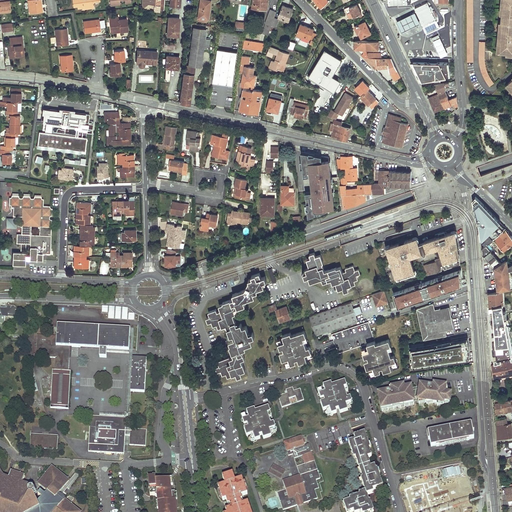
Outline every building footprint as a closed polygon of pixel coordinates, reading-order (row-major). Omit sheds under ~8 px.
[(3,0),(4,1),(0,1),(0,12),(10,11),(8,0),(3,0)] [(27,0),(29,14),(42,12),(42,7),(40,7),(39,0),(27,0)] [(73,0),(74,6),(78,6),(78,8),(83,7),(83,9),(89,9),(89,7),(93,6),(93,2),(92,0),(94,0),(94,1),(100,1),(99,0),(73,0)] [(144,0),(144,7),(154,8),(154,9),(159,9),(159,0),(144,0)] [(198,18),(198,20),(206,21),(207,19),(208,19),(210,0),(207,0),(199,0),(197,18),(198,18)] [(254,0),(253,7),(267,9),(267,0),(254,0)] [(511,0),(502,0),(502,3),(501,3),(501,4),(501,5),(501,6),(502,7),(501,14),(501,22),(499,37),(498,37),(497,44),(499,44),(498,52),(506,52),(511,52),(511,0)] [(431,12),(426,3),(414,9),(418,17),(423,26),(435,20),(434,19),(436,17),(433,11),(431,12)] [(346,8),(348,13),(352,12),(354,16),(357,15),(358,16),(359,17),(361,16),(360,13),(361,13),(359,9),(357,4),(350,7),(349,6),(346,8)] [(288,20),(289,20),(293,9),(290,8),(283,5),(279,17),(281,17),(288,20)] [(263,32),(268,34),(269,33),(275,17),(276,12),(271,9),(263,32)] [(419,23),(414,12),(396,21),(401,32),(419,23)] [(109,17),(111,33),(128,31),(127,17),(118,19),(118,15),(109,17)] [(168,17),(167,35),(176,36),(177,28),(178,28),(179,18),(168,17)] [(275,17),(269,33),(271,34),(274,26),(276,26),(279,20),(275,17)] [(83,21),(84,33),(91,32),(91,31),(96,30),(96,31),(101,31),(99,19),(83,21)] [(360,32),(362,36),(371,32),(365,21),(355,26),(358,32),(360,32)] [(246,29),(247,23),(237,22),(236,30),(246,31),(246,29)] [(435,22),(424,28),(426,32),(437,26),(436,24),(435,22)] [(299,30),(296,38),(301,40),(302,35),(310,38),(313,29),(309,27),(309,28),(305,27),(303,32),(299,30)] [(56,45),(68,44),(68,38),(66,38),(66,32),(67,32),(67,28),(55,29),(56,45)] [(206,29),(193,28),(188,65),(195,66),(201,67),(203,48),(205,38),(205,36),(205,34),(205,32),(206,29)] [(448,52),(440,36),(433,39),(433,40),(441,55),(448,52)] [(8,46),(9,57),(15,56),(15,55),(22,54),(21,49),(23,49),(22,41),(20,41),(20,37),(9,38),(10,46),(8,46)] [(243,47),(262,51),(265,43),(244,39),(243,47)] [(355,48),(366,49),(366,41),(355,40),(355,48)] [(287,48),(293,50),(296,43),(290,41),(287,48)] [(366,41),(366,49),(378,49),(379,41),(366,41)] [(484,55),(484,42),(479,42),(479,56),(481,74),(489,86),(493,83),(486,70),(484,55)] [(270,47),(267,55),(273,57),(274,53),(277,54),(275,62),(272,61),(269,68),(277,71),(277,69),(281,70),(284,63),(286,63),(289,54),(270,47)] [(325,47),(309,76),(334,90),(341,80),(335,72),(342,58),(325,47)] [(113,59),(114,63),(120,62),(122,62),(122,58),(126,58),(124,49),(114,50),(115,58),(113,59)] [(237,52),(218,49),(213,80),(223,81),(231,82),(231,85),(233,85),(237,52)] [(138,50),(137,63),(138,63),(138,64),(139,65),(140,66),(141,67),(142,67),(143,66),(144,66),(144,65),(145,65),(145,64),(145,63),(156,64),(157,51),(138,50)] [(61,71),(73,70),(72,64),(71,64),(70,58),(71,58),(71,54),(60,55),(61,71)] [(165,80),(170,81),(171,68),(172,68),(173,66),(178,66),(179,56),(166,55),(165,68),(166,68),(165,80)] [(250,57),(242,56),(240,72),(244,72),(242,85),(246,85),(246,84),(255,85),(256,74),(253,74),(254,67),(249,66),(250,57)] [(365,58),(375,68),(389,67),(390,74),(394,80),(401,77),(391,58),(381,58),(369,58),(365,58)] [(439,83),(449,81),(448,77),(454,77),(453,59),(409,58),(415,70),(420,81),(440,78),(439,83)] [(109,72),(110,76),(121,74),(120,62),(114,63),(109,63),(110,71),(109,72)] [(188,65),(185,65),(184,73),(193,75),(194,71),(195,71),(195,66),(188,65)] [(183,73),(180,102),(185,103),(190,104),(193,75),(184,73),(183,73)] [(256,87),(258,75),(256,74),(255,85),(246,84),(246,85),(256,87)] [(457,109),(458,108),(458,107),(458,101),(457,96),(456,93),(454,94),(455,97),(449,99),(444,87),(449,86),(449,85),(456,85),(455,80),(449,81),(439,83),(434,83),(439,93),(429,98),(434,111),(439,109),(454,103),(457,109)] [(21,101),(22,88),(11,88),(11,96),(3,96),(3,100),(17,101),(21,101)] [(368,90),(361,96),(372,108),(379,102),(368,90)] [(342,115),(353,96),(346,92),(341,101),(342,101),(341,103),(340,102),(335,111),(331,109),(327,116),(335,119),(339,113),(342,115)] [(270,97),(268,108),(274,110),(274,111),(278,112),(281,100),(270,97)] [(0,105),(6,105),(6,110),(17,110),(17,101),(3,100),(0,100),(0,105)] [(294,114),(294,116),(304,118),(304,117),(306,117),(308,109),(292,105),(292,106),(291,112),(290,113),(294,114)] [(86,137),(77,136),(78,128),(87,129),(87,128),(92,129),(93,123),(88,123),(89,114),(74,112),(74,110),(64,109),(64,110),(58,110),(47,108),(45,122),(44,130),(47,130),(47,132),(39,131),(37,145),(43,146),(47,147),(47,146),(54,147),(54,148),(58,149),(59,148),(67,149),(67,150),(73,151),(73,149),(80,150),(80,152),(81,152),(86,153),(86,148),(85,148),(86,137)] [(9,119),(9,123),(20,124),(20,114),(18,114),(18,110),(17,110),(6,110),(5,110),(5,114),(6,114),(6,119),(9,119)] [(108,121),(108,122),(119,122),(119,113),(117,113),(117,111),(104,111),(104,121),(108,121)] [(383,141),(403,147),(409,124),(401,121),(402,118),(390,114),(386,130),(383,141)] [(108,122),(109,133),(131,133),(131,129),(131,123),(129,123),(129,122),(123,122),(119,122),(108,122)] [(5,132),(5,136),(6,136),(15,136),(18,137),(18,132),(19,132),(20,124),(9,123),(9,127),(9,132),(5,132)] [(330,131),(329,136),(337,138),(348,141),(351,128),(342,125),(333,123),(331,123),(330,126),(331,127),(330,131)] [(165,144),(164,148),(174,150),(175,145),(174,145),(177,127),(166,125),(165,134),(166,134),(167,134),(166,144),(165,144)] [(190,144),(189,149),(198,150),(199,151),(200,138),(199,138),(196,137),(197,131),(188,130),(186,140),(190,141),(190,144)] [(107,135),(107,144),(130,144),(130,142),(131,142),(131,138),(131,133),(109,133),(109,135),(107,135)] [(213,134),(210,143),(214,143),(217,144),(215,153),(229,156),(230,150),(225,149),(228,137),(227,137),(228,134),(222,133),(222,136),(213,134)] [(0,145),(0,149),(13,149),(13,145),(15,145),(15,142),(15,136),(6,136),(5,145),(0,145)] [(43,146),(37,145),(37,148),(80,153),(81,152),(80,152),(80,150),(73,149),(73,151),(67,150),(67,149),(59,148),(58,149),(54,148),(54,147),(47,146),(47,147),(43,146)] [(243,167),(249,168),(250,164),(254,165),(255,158),(250,157),(251,153),(250,153),(252,147),(243,145),(242,151),(239,150),(236,161),(239,162),(238,165),(243,167)] [(0,152),(2,153),(2,162),(11,162),(11,153),(13,153),(13,149),(0,149),(0,148),(0,152)] [(334,203),(329,156),(318,154),(302,151),(305,177),(311,176),(312,191),(306,192),(307,196),(309,196),(310,202),(307,202),(308,206),(311,206),(311,209),(308,209),(309,216),(316,213),(316,211),(322,211),(328,209),(328,207),(333,207),(333,203),(334,203)] [(122,163),(122,165),(134,165),(134,158),(134,155),(132,155),(132,154),(123,154),(119,154),(119,163),(122,163)] [(357,179),(357,168),(353,168),(352,156),(341,156),(341,166),(345,166),(345,168),(346,168),(346,175),(341,175),(341,185),(346,184),(346,179),(357,179)] [(170,159),(169,168),(183,171),(183,168),(184,161),(170,159)] [(96,166),(97,177),(102,177),(107,176),(107,175),(108,175),(107,162),(98,162),(98,166),(96,166)] [(119,167),(119,176),(133,176),(133,174),(135,174),(134,171),(134,165),(122,165),(122,167),(119,167)] [(58,168),(57,177),(71,179),(71,178),(72,178),(73,178),(73,168),(62,167),(62,169),(58,168)] [(379,183),(372,183),(372,193),(384,192),(384,184),(388,185),(389,177),(389,170),(385,170),(380,170),(379,183)] [(399,171),(389,170),(389,177),(388,185),(410,185),(410,171),(399,171)] [(245,187),(247,179),(243,178),(244,177),(238,175),(238,177),(237,177),(235,185),(236,186),(238,186),(236,196),(246,198),(249,199),(251,192),(248,191),(248,188),(245,187)] [(372,193),(372,183),(346,184),(341,185),(340,185),(341,194),(344,194),(345,204),(346,208),(366,201),(365,194),(372,193)] [(294,204),(294,187),(288,187),(288,186),(282,185),(281,203),(282,204),(294,204)] [(30,243),(29,255),(25,255),(25,258),(29,258),(29,259),(35,259),(42,260),(42,259),(42,253),(50,253),(52,219),(49,218),(50,215),(52,215),(52,208),(50,208),(50,205),(43,205),(43,198),(41,198),(41,196),(34,196),(34,198),(29,198),(30,195),(23,195),(23,197),(18,197),(18,195),(11,195),(11,197),(10,197),(9,204),(11,204),(11,206),(14,206),(13,215),(22,216),(21,233),(17,233),(17,242),(21,242),(26,243),(30,243)] [(481,201),(476,196),(472,200),(477,219),(480,222),(478,225),(479,227),(481,239),(486,244),(505,227),(493,215),(481,201)] [(262,198),(261,214),(274,215),(274,198),(262,198)] [(125,212),(125,215),(134,214),(134,201),(132,201),(132,199),(122,200),(123,212),(125,212)] [(112,202),(113,215),(121,215),(121,212),(123,212),(122,200),(113,200),(113,202),(112,202)] [(76,203),(76,212),(88,213),(88,211),(91,211),(91,202),(78,201),(78,203),(76,203)] [(172,201),(170,213),(183,216),(184,211),(187,212),(189,204),(185,203),(185,205),(178,204),(178,202),(172,201)] [(228,214),(227,220),(231,221),(231,223),(237,223),(237,221),(248,223),(250,212),(232,210),(231,215),(228,214)] [(77,223),(80,223),(90,224),(90,215),(87,215),(88,213),(76,212),(75,222),(77,222),(77,223)] [(200,229),(209,230),(210,224),(216,225),(217,215),(211,214),(210,219),(206,218),(202,217),(200,229)] [(16,228),(16,218),(6,218),(6,228),(16,228)] [(80,229),(80,234),(95,235),(95,226),(92,226),(92,224),(90,224),(80,223),(80,229)] [(173,243),(172,246),(179,247),(180,242),(179,242),(180,238),(183,238),(184,238),(186,229),(182,229),(182,226),(177,225),(177,226),(174,226),(175,224),(167,223),(166,232),(169,232),(167,242),(173,243)] [(399,278),(416,272),(410,255),(439,245),(443,255),(435,258),(435,260),(424,265),(427,275),(433,273),(452,267),(460,264),(460,259),(456,227),(420,239),(417,233),(386,243),(398,277),(399,278)] [(121,232),(121,241),(134,240),(134,238),(136,238),(136,229),(124,229),(124,232),(121,232)] [(483,255),(485,256),(491,251),(498,244),(504,251),(511,243),(511,236),(506,229),(494,239),(482,249),(483,255)] [(80,240),(80,245),(89,245),(91,245),(91,244),(94,244),(95,235),(80,234),(80,240)] [(26,243),(21,242),(21,251),(13,251),(12,264),(25,264),(25,258),(25,255),(26,243)] [(75,247),(74,256),(86,256),(86,255),(89,255),(89,254),(89,245),(80,245),(76,245),(76,247),(75,247)] [(112,266),(121,266),(121,255),(119,255),(119,251),(110,251),(110,265),(112,265),(112,266)] [(121,255),(121,266),(130,266),(130,265),(132,265),(132,251),(123,251),(123,255),(121,255)] [(510,288),(508,266),(507,260),(502,263),(491,251),(485,256),(494,267),(495,268),(498,291),(504,290),(510,288)] [(343,288),(345,291),(349,290),(348,286),(356,283),(354,280),(358,278),(356,274),(360,273),(359,269),(355,270),(353,265),(346,268),(346,270),(343,271),(341,266),(337,267),(336,266),(325,270),(322,263),(323,262),(321,254),(316,255),(315,252),(309,253),(311,257),(307,259),(309,266),(306,268),(307,272),(303,273),(305,278),(309,277),(310,281),(322,277),(323,281),(328,280),(332,278),(333,283),(336,282),(338,289),(343,288)] [(167,255),(165,255),(165,267),(177,266),(176,263),(176,256),(176,255),(167,255)] [(75,267),(88,268),(89,258),(86,258),(86,256),(74,256),(74,266),(75,266),(75,267)] [(466,265),(394,290),(395,292),(400,307),(467,284),(467,276),(466,265)] [(272,280),(273,283),(276,281),(275,279),(272,268),(270,268),(268,269),(272,280)] [(236,374),(237,378),(242,376),(241,372),(245,370),(241,359),(245,358),(242,349),(246,348),(245,345),(252,343),(251,338),(254,337),(253,332),(249,333),(246,325),(242,326),(241,323),(237,324),(235,319),(233,313),(236,312),(234,308),(246,304),(244,300),(255,296),(254,292),(258,291),(257,288),(264,286),(263,282),(266,280),(265,275),(261,277),(260,272),(252,275),(252,277),(249,279),(248,280),(249,281),(245,289),(233,293),(234,297),(223,301),(223,303),(219,304),(221,309),(217,311),(217,308),(208,311),(210,316),(206,317),(208,322),(212,321),(213,325),(217,324),(218,327),(227,324),(228,327),(230,336),(233,335),(234,338),(229,340),(230,342),(231,345),(230,345),(234,356),(230,358),(229,357),(217,361),(219,366),(216,367),(217,372),(221,370),(222,375),(226,373),(228,377),(236,374)] [(273,283),(272,280),(266,283),(271,294),(274,300),(307,290),(308,293),(315,313),(341,304),(335,285),(323,288),(308,284),(303,278),(300,272),(289,275),(275,279),(276,281),(273,283)] [(384,290),(372,294),(376,305),(388,302),(386,295),(384,290)] [(504,290),(498,291),(488,293),(489,307),(494,306),(502,304),(503,311),(503,310),(511,309),(511,303),(505,304),(504,290)] [(352,304),(351,301),(341,304),(315,313),(309,315),(310,318),(315,333),(316,334),(358,320),(356,315),(353,308),(352,304)] [(416,308),(424,339),(441,336),(447,335),(446,330),(454,328),(451,314),(449,306),(435,309),(434,303),(416,308)] [(108,319),(134,321),(134,314),(128,313),(128,307),(58,304),(58,307),(102,309),(102,313),(108,313),(108,319)] [(0,322),(4,323),(5,323),(5,316),(7,315),(7,316),(14,316),(15,310),(16,310),(16,307),(15,305),(9,305),(7,306),(6,308),(3,308),(0,307),(0,322)] [(277,309),(280,321),(290,318),(287,306),(277,309)] [(506,323),(503,310),(503,311),(494,312),(488,313),(489,329),(490,329),(490,331),(489,331),(490,338),(493,338),(505,337),(505,331),(502,331),(502,325),(506,325),(506,323)] [(336,346),(337,348),(338,353),(366,343),(373,340),(368,323),(332,335),(334,340),(335,342),(336,346)] [(53,370),(51,408),(69,409),(71,371),(69,371),(70,347),(100,349),(106,349),(129,350),(131,329),(57,325),(57,336),(38,336),(36,357),(56,358),(55,370),(53,370)] [(134,329),(131,329),(129,350),(126,414),(100,412),(99,416),(126,418),(125,433),(128,433),(132,353),(134,329)] [(298,358),(300,362),(308,359),(306,353),(308,352),(312,351),(310,345),(307,347),(305,341),(303,337),(307,336),(305,330),(291,334),(291,332),(283,335),(284,339),(285,341),(279,343),(280,348),(283,347),(283,348),(284,350),(280,351),(283,359),(287,358),(289,357),(291,363),(296,362),(295,359),(294,355),(297,354),(298,358)] [(506,354),(505,337),(493,338),(495,355),(506,354)] [(442,344),(411,349),(414,365),(469,358),(467,338),(460,339),(442,344)] [(368,359),(364,360),(367,368),(371,367),(373,366),(375,372),(380,370),(379,367),(382,366),(383,371),(391,368),(389,363),(389,362),(395,360),(393,354),(391,355),(388,349),(387,346),(390,345),(388,339),(375,343),(374,341),(366,343),(367,345),(368,349),(362,351),(364,357),(367,356),(367,357),(368,359)] [(133,358),(131,391),(145,392),(147,359),(133,358)] [(499,362),(499,363),(492,364),(493,378),(511,373),(511,359),(511,360),(509,360),(499,362)] [(321,402),(323,410),(328,409),(329,408),(330,411),(331,414),(337,412),(336,409),(339,408),(340,413),(348,410),(347,405),(346,404),(349,403),(352,402),(350,396),(347,397),(345,392),(344,388),(347,387),(345,381),(332,385),(331,383),(323,385),(325,390),(325,392),(323,393),(319,394),(321,399),(324,398),(324,399),(325,401),(321,402)] [(446,386),(428,384),(428,386),(425,386),(420,385),(418,400),(441,404),(442,401),(449,402),(450,394),(445,394),(446,386)] [(403,386),(388,389),(389,390),(386,391),(387,393),(383,394),(381,394),(379,395),(382,409),(413,402),(411,387),(404,389),(403,386)] [(279,397),(282,407),(291,404),(289,398),(296,396),(297,402),(304,400),(300,389),(294,391),(293,388),(286,390),(287,393),(286,393),(282,395),(282,396),(279,397)] [(511,409),(511,405),(511,399),(495,403),(496,413),(511,409)] [(249,417),(243,419),(245,425),(247,424),(248,427),(244,428),(247,436),(252,435),(254,434),(255,440),(261,438),(260,435),(262,434),(264,439),(272,436),(270,431),(270,430),(276,427),(274,422),(271,423),(270,422),(270,419),(269,417),(268,413),(271,412),(269,406),(259,410),(260,414),(257,415),(256,411),(255,408),(247,411),(248,414),(249,417)] [(91,416),(88,452),(124,453),(125,436),(130,436),(129,445),(146,446),(146,430),(131,429),(130,434),(128,433),(125,433),(126,418),(99,416),(91,416)] [(348,421),(312,432),(319,452),(355,440),(352,432),(350,425),(348,421)] [(428,431),(431,446),(474,438),(471,423),(428,431)] [(511,436),(511,433),(510,423),(507,424),(497,425),(498,439),(511,436)] [(361,511),(371,511),(373,511),(370,501),(369,501),(367,497),(366,495),(373,492),(372,490),(383,486),(378,472),(377,469),(376,469),(375,466),(371,467),(368,458),(371,457),(369,449),(370,449),(368,443),(365,433),(354,437),(355,440),(348,442),(354,458),(355,458),(362,478),(361,479),(365,491),(359,494),(359,495),(349,498),(350,500),(343,502),(346,511),(350,511),(353,511),(360,511),(362,511),(361,511)] [(31,434),(31,448),(57,450),(58,435),(31,434)] [(277,492),(283,510),(301,504),(317,498),(314,490),(319,488),(316,480),(320,478),(308,444),(304,445),(301,436),(291,439),(285,441),(285,442),(284,442),(289,455),(293,454),(294,458),(302,456),(305,464),(297,466),(300,475),(283,481),(286,489),(277,492)] [(27,468),(14,464),(12,471),(25,475),(27,468)] [(273,464),(269,472),(281,479),(285,471),(273,464)] [(78,511),(61,498),(58,495),(69,482),(53,468),(39,485),(47,492),(45,494),(41,491),(38,495),(42,498),(38,503),(29,485),(22,483),(25,475),(12,471),(9,479),(3,476),(0,469),(0,511),(78,511)] [(251,511),(248,502),(242,504),(241,500),(242,500),(241,496),(247,494),(241,478),(235,480),(233,473),(222,477),(225,484),(218,486),(223,500),(226,499),(228,505),(230,504),(231,508),(229,508),(225,510),(226,511),(251,511)] [(173,475),(155,476),(156,480),(170,479),(171,485),(172,493),(175,492),(173,475)] [(157,497),(158,502),(176,500),(175,492),(172,493),(171,485),(170,479),(156,480),(155,476),(148,477),(150,496),(155,495),(157,497)] [(456,511),(463,510),(459,497),(450,500),(446,487),(439,489),(438,484),(436,484),(434,479),(404,489),(411,511),(456,511)] [(158,502),(158,511),(177,511),(176,500),(158,502)]
